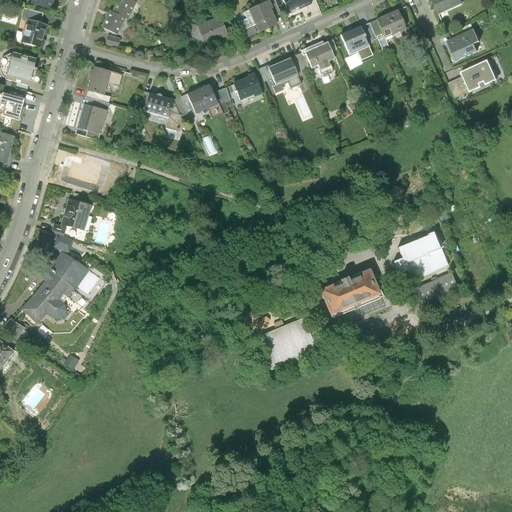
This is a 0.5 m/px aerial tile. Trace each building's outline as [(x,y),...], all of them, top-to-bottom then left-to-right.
[(53,0),(32,0),(31,3),(51,9),(53,0)] [(128,0),(118,0),(111,14),(119,17),(118,18),(124,21),(126,22),(136,4),(128,0)] [(267,0),(268,2),(269,2),(272,9),(271,10),(274,18),(281,15),(274,0),(267,0)] [(282,0),(286,9),(284,9),(288,18),(306,10),(306,8),(312,6),(309,0),(282,0)] [(314,0),(309,0),(312,6),(306,8),(306,10),(308,14),(319,9),(314,0)] [(460,0),(433,0),(440,15),(463,4),(460,0)] [(272,9),(269,2),(268,2),(249,11),(258,32),(277,24),(274,18),(271,10),(272,9)] [(26,21),(27,19),(41,23),(43,14),(24,9),(21,17),(22,19),(22,20),(23,20),(24,21),(26,21)] [(398,11),(377,20),(383,33),(384,37),(405,28),(398,11)] [(109,13),(101,28),(117,36),(124,21),(118,18),(119,17),(111,14),(109,13)] [(228,36),(220,17),(197,27),(205,46),(228,36)] [(46,24),(41,23),(27,19),(26,21),(20,42),(43,49),(45,41),(42,40),(46,24)] [(363,26),(368,39),(383,33),(377,20),(363,26)] [(203,47),(205,46),(197,27),(192,25),(186,34),(201,42),(203,47)] [(451,34),(454,39),(470,32),(467,26),(451,34)] [(360,28),(341,36),(348,52),(367,43),(360,28)] [(447,42),(456,62),(477,52),(474,45),(479,42),(474,30),(470,32),(454,39),(447,42)] [(119,40),(107,36),(104,45),(116,48),(119,40)] [(334,58),(327,43),(323,45),(322,41),(300,51),(301,53),(303,56),(305,55),(311,66),(311,68),(316,66),(320,75),(331,70),(328,61),(334,58)] [(36,59),(14,52),(6,78),(14,81),(27,85),(28,85),(36,59)] [(301,53),(296,56),(302,70),(311,66),(305,55),(303,56),(301,53)] [(296,56),(289,59),(298,79),(305,76),(302,70),(296,56)] [(268,68),(276,85),(286,80),(290,88),(300,84),(298,79),(289,59),(268,68)] [(488,61),(461,73),(462,77),(469,93),(470,93),(497,81),(488,61)] [(122,74),(94,66),(87,90),(103,94),(107,83),(118,86),(122,74)] [(249,79),(234,85),(241,101),(255,95),(255,97),(263,94),(255,74),(248,77),(249,79)] [(469,93),(462,77),(448,84),(455,99),(469,93)] [(25,92),(27,85),(14,81),(12,88),(19,90),(25,92)] [(208,86),(187,95),(195,114),(216,104),(212,94),(208,86)] [(226,88),(212,94),(216,104),(218,104),(219,106),(231,100),(226,88)] [(19,90),(17,97),(24,100),(29,101),(31,94),(25,92),(19,90)] [(110,96),(103,94),(87,90),(85,96),(108,103),(110,96)] [(138,105),(145,107),(149,94),(142,92),(138,105)] [(17,97),(6,94),(0,115),(18,120),(24,100),(17,97)] [(173,101),(149,94),(145,107),(144,111),(168,118),(169,113),(173,101)] [(189,116),(195,114),(187,95),(181,98),(189,116)] [(106,110),(108,103),(85,96),(83,104),(84,104),(106,110)] [(106,110),(84,104),(77,127),(87,130),(100,133),(106,110)] [(182,116),(169,113),(168,118),(169,118),(166,129),(178,132),(182,116)] [(98,139),(100,133),(87,130),(85,136),(98,139)] [(0,162),(1,162),(0,165),(9,168),(12,157),(9,156),(14,137),(1,133),(0,135),(0,162)] [(210,135),(203,137),(208,155),(215,153),(210,135)] [(106,166),(74,158),(67,183),(99,192),(106,166)] [(91,206),(69,200),(61,226),(66,227),(84,232),(91,206)] [(64,236),(66,227),(61,226),(61,227),(54,225),(52,232),(64,236)] [(435,233),(398,248),(411,280),(448,265),(435,233)] [(72,241),(57,236),(53,248),(68,253),(72,241)] [(89,267),(63,253),(39,290),(21,309),(37,324),(47,313),(54,318),(59,318),(65,311),(64,306),(62,304),(89,267)] [(379,296),(369,271),(319,291),(329,316),(379,296)] [(459,289),(452,273),(415,289),(421,304),(459,289)] [(259,336),(272,370),(316,353),(303,319),(259,336)] [(25,329),(10,320),(2,329),(19,340),(25,329)] [(0,368),(12,353),(0,343),(0,368)]
